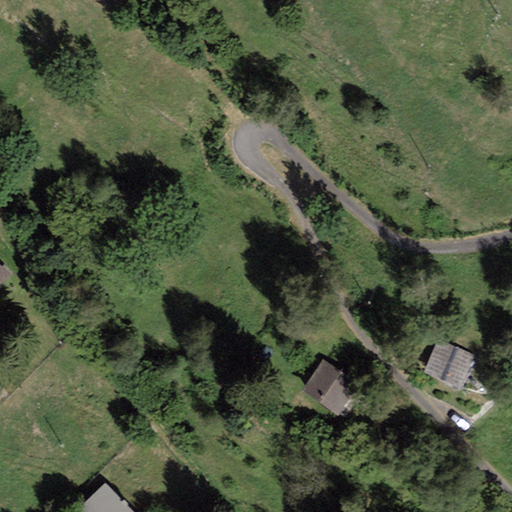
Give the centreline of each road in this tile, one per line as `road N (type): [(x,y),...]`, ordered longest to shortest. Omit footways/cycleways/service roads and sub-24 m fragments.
road 1 (unclassified): [(511,236),(427,249),(401,244),(276,141),(259,133),(245,145),(295,200),(354,330),(511,496)]
road 2 (track): [(0,237),(123,386)]
